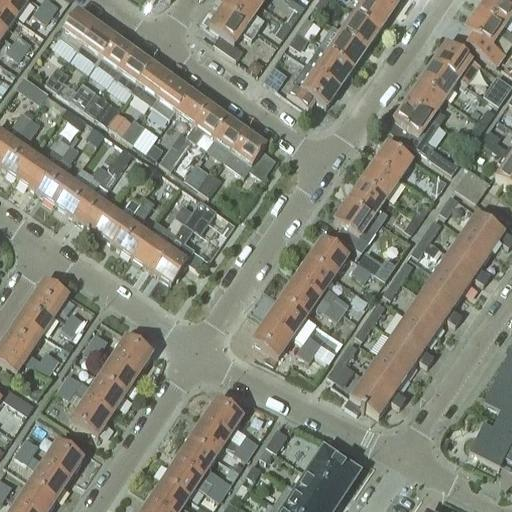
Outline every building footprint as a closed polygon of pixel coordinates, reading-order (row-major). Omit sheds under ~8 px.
[(0,0),(0,14),(15,25),(28,7),(19,0),(0,0)] [(257,38),(262,30),(253,24),(261,12),(243,0),(232,0),(223,14),(257,38)] [(243,0),(261,12),(269,0),(243,0)] [(321,17),(330,4),(325,0),(323,0),(314,13),(321,17)] [(379,37),(392,18),(366,0),(352,0),(350,3),(361,11),(354,20),(379,37)] [(366,0),(392,18),(404,0),(366,0)] [(503,34),(511,20),(511,11),(495,0),(489,0),(478,17),(503,34)] [(511,0),(495,0),(511,11),(511,0)] [(51,22),(57,13),(45,4),(39,13),(51,22)] [(45,31),(51,22),(39,13),(33,22),(45,31)] [(0,42),(2,44),(15,25),(0,14),(0,42)] [(250,49),(257,38),(223,14),(209,34),(234,51),(240,42),(250,49)] [(292,15),(283,29),(290,33),(299,20),(292,15)] [(76,59),(81,52),(96,31),(77,17),(61,38),(57,45),(76,59)] [(473,42),(466,51),(496,72),(511,50),(498,41),(503,34),(478,17),(465,36),(473,42)] [(366,56),(379,37),(354,20),(341,39),(366,56)] [(303,42),(312,29),(305,25),(297,37),(303,42)] [(274,42),(280,47),(290,33),(283,29),(274,42)] [(95,73),(99,66),(115,44),(96,31),(81,52),(76,59),(95,73)] [(353,76),(366,56),(341,39),(331,32),(318,52),(353,76)] [(294,56),(303,42),(297,37),(288,51),(294,56)] [(17,41),(11,50),(23,59),(30,50),(17,41)] [(235,66),(242,57),(220,42),(213,51),(235,66)] [(113,86),(118,79),(134,58),(115,44),(99,66),(95,73),(113,86)] [(17,68),(23,59),(11,50),(5,59),(17,68)] [(466,93),(480,73),(446,50),(432,70),(457,87),(466,93)] [(305,72),(339,95),(353,76),(318,52),(317,53),(318,54),(305,72)] [(131,101),(153,71),(134,58),(118,79),(113,86),(112,87),(131,101)] [(444,106),(457,87),(432,70),(419,89),(444,106)] [(150,115),(171,85),(153,71),(131,101),(150,115)] [(315,107),(326,115),(339,95),(305,72),(305,73),(304,72),(290,93),(291,93),(285,102),(308,118),(315,107)] [(61,90),(67,81),(56,74),(50,82),(61,90)] [(55,99),(61,90),(50,82),(44,91),(55,99)] [(496,84),(482,103),(497,114),(511,94),(496,84)] [(168,128),(175,120),(190,98),(171,85),(150,115),(168,128)] [(419,89),(406,108),(439,131),(444,123),(436,117),(444,106),(419,89)] [(88,109),(94,101),(81,92),(75,100),(69,108),(82,118),(83,117),(88,109)] [(193,133),(209,112),(190,98),(175,120),(193,133)] [(99,115),(104,108),(94,101),(88,109),(99,116),(99,115)] [(99,115),(99,116),(98,117),(93,125),(107,134),(117,120),(118,118),(104,108),(99,115)] [(406,108),(392,128),(410,140),(404,150),(426,165),(432,156),(433,155),(426,150),(439,131),(406,108)] [(83,117),(82,118),(93,125),(98,117),(99,116),(88,109),(83,117)] [(212,147),(228,125),(209,112),(193,133),(185,144),(176,157),(171,153),(165,162),(176,170),(191,148),(195,151),(203,140),(212,147)] [(0,137),(0,168),(14,148),(29,126),(33,121),(26,116),(22,121),(21,120),(6,142),(0,137)] [(484,133),(493,120),(487,116),(478,129),(484,133)] [(223,171),(247,139),(228,125),(212,147),(205,158),(223,171)] [(0,173),(16,185),(33,161),(23,154),(38,132),(29,126),(0,168),(0,173)] [(138,143),(144,134),(132,127),(126,135),(138,143)] [(475,147),(484,133),(478,129),(469,143),(475,147)] [(131,152),(138,143),(126,135),(120,144),(131,152)] [(491,157),(496,150),(499,145),(488,138),(480,150),(491,157)] [(261,187),(275,168),(262,159),(266,153),(247,139),(223,171),(243,185),(248,178),(261,187)] [(36,199),(68,152),(59,146),(44,169),(33,161),(16,185),(36,199)] [(398,187),(412,167),(387,150),(373,170),(398,187)] [(505,156),(496,150),(491,157),(500,163),(496,168),(501,172),(493,184),(511,197),(511,167),(502,160),(505,156)] [(113,185),(130,161),(115,151),(106,163),(113,168),(106,179),(97,173),(88,186),(106,199),(115,186),(113,185)] [(162,157),(152,151),(146,161),(155,167),(162,157)] [(55,212),(72,188),(61,181),(77,158),(68,152),(36,199),(55,212)] [(511,153),(509,152),(505,156),(502,160),(511,167),(511,153)] [(440,161),(434,170),(451,182),(457,173),(440,161)] [(170,178),(175,171),(176,170),(165,162),(159,171),(170,178)] [(385,206),(398,187),(373,170),(360,189),(385,206)] [(160,181),(148,172),(140,183),(153,192),(160,181)] [(475,211),(488,191),(468,176),(454,197),(475,211)] [(214,196),(220,187),(209,179),(203,188),(214,196)] [(436,203),(445,190),(439,185),(429,198),(436,203)] [(73,225),(90,201),(72,188),(55,212),(73,225)] [(208,204),(214,196),(203,188),(197,196),(208,204)] [(380,231),(386,223),(377,217),(385,206),(360,189),(347,208),(372,225),(380,231)] [(92,238),(109,214),(90,201),(73,225),(92,238)] [(446,225),(457,208),(450,203),(438,220),(446,225)] [(112,252),(139,212),(130,206),(119,221),(109,214),(92,238),(112,252)] [(138,234),(153,212),(144,206),(140,212),(139,212),(112,252),(131,265),(148,241),(138,234)] [(167,254),(150,279),(170,292),(183,273),(186,268),(193,258),(182,250),(183,250),(191,238),(199,226),(207,231),(215,219),(199,208),(183,232),(168,253),(167,254)] [(380,231),(372,225),(347,208),(333,228),(358,245),(364,236),(373,242),(380,231)] [(418,229),(427,216),(420,211),(411,224),(418,229)] [(507,256),(511,247),(511,246),(474,221),(460,242),(490,262),(498,250),(507,256)] [(409,242),(418,229),(411,224),(402,237),(409,242)] [(158,248),(148,241),(131,265),(150,279),(167,254),(168,253),(183,232),(174,226),(158,248)] [(428,250),(440,233),(433,228),(421,245),(428,250)] [(357,258),(363,249),(341,234),(335,243),(357,258)] [(485,289),(489,283),(479,277),(490,262),(460,242),(446,262),(476,282),(485,289)] [(417,266),(428,250),(421,245),(410,261),(417,266)] [(333,285),(347,264),(321,246),(306,267),(333,285)] [(485,289),(476,282),(446,262),(432,282),(462,303),(473,286),(482,293),(485,289)] [(384,266),(373,282),(383,289),(394,273),(384,266)] [(319,305),(328,311),(342,322),(348,313),(324,297),(333,285),(306,267),(293,287),(319,305)] [(400,290),(411,274),(404,269),(393,286),(400,290)] [(351,280),(364,290),(371,281),(357,271),(351,280)] [(457,329),(460,324),(451,318),(462,303),(432,282),(418,303),(448,323),(457,329)] [(389,307),(400,290),(393,286),(382,302),(389,307)] [(54,323),(67,303),(43,287),(30,307),(54,323)] [(305,325),(319,305),(293,287),(279,307),(305,325)] [(457,329),(448,323),(418,303),(404,323),(434,343),(445,327),(454,334),(457,329)] [(41,342),(54,323),(30,307),(17,326),(41,342)] [(297,336),(305,325),(279,307),(265,327),(291,345),(297,336)] [(372,331),(383,315),(376,310),(365,326),(372,331)] [(336,330),(342,322),(328,311),(322,320),(336,330)] [(76,338),(82,328),(70,321),(65,330),(76,338)] [(429,370),(433,365),(423,359),(434,343),(404,323),(390,344),(420,364),(429,370)] [(28,362),(41,342),(17,326),(4,345),(28,362)] [(360,348),(372,331),(365,326),(353,343),(360,348)] [(277,366),(291,345),(265,327),(251,347),(277,366)] [(71,346),(76,338),(65,330),(59,339),(71,346)] [(100,358),(106,349),(94,341),(88,350),(100,358)] [(307,343),(301,352),(313,360),(319,351),(307,343)] [(138,382),(151,362),(125,344),(111,365),(138,382)] [(429,370),(420,364),(390,344),(376,364),(406,384),(417,368),(426,375),(429,370)] [(51,377),(39,369),(28,362),(4,345),(0,350),(0,371),(15,381),(22,370),(45,385),(51,377)] [(94,367),(100,358),(88,350),(82,359),(94,367)] [(344,372),(356,356),(349,351),(337,367),(344,372)] [(307,369),(313,360),(301,352),(295,361),(307,369)] [(511,355),(510,355),(482,410),(499,419),(491,435),(482,431),(468,459),(498,474),(504,464),(511,468),(511,355)] [(51,377),(57,368),(45,360),(39,369),(51,377)] [(401,411),(405,406),(395,400),(406,384),(376,364),(362,384),(392,405),(401,411)] [(124,403),(137,383),(138,382),(111,365),(98,385),(124,403)] [(333,389),(344,372),(337,367),(326,384),(333,389)] [(62,390),(111,423),(124,403),(98,385),(90,397),(67,382),(62,390)] [(401,411),(392,405),(362,384),(343,413),(356,422),(359,417),(363,419),(365,417),(377,426),(389,409),(398,416),(401,411)] [(111,423),(62,390),(56,399),(78,415),(70,426),(97,444),(111,423)] [(0,407),(25,423),(31,413),(0,393),(0,407)] [(36,404),(40,397),(37,396),(31,397),(29,400),(36,404)] [(228,445),(242,424),(215,407),(201,427),(228,445)] [(214,465),(215,465),(228,445),(201,427),(188,448),(214,465)] [(274,461),(286,444),(276,437),(264,455),(274,461)] [(250,460),(256,451),(244,443),(238,452),(250,460)] [(31,463),(37,454),(25,446),(19,455),(31,463)] [(223,500),(229,492),(207,477),(214,465),(188,448),(174,468),(212,493),(223,500)] [(68,487),(82,466),(55,449),(42,470),(68,487)] [(244,469),(250,460),(238,452),(233,461),(244,469)] [(25,472),(31,463),(19,455),(13,464),(25,472)] [(264,470),(271,461),(264,456),(258,465),(264,470)] [(332,464),(322,458),(306,482),(337,503),(342,495),(346,497),(356,480),(347,474),(349,471),(334,461),(332,464)] [(223,500),(212,493),(174,468),(161,488),(188,506),(195,495),(217,510),(223,500)] [(36,479),(28,490),(55,508),(68,487),(42,470),(36,479)] [(253,489),(259,479),(252,474),(245,484),(253,489)] [(311,511),(332,511),(331,511),(337,503),(306,482),(295,500),(294,500),(311,511)] [(0,500),(5,503),(10,495),(0,488),(0,500)] [(183,511),(188,506),(161,488),(148,508),(152,511),(183,511)] [(17,511),(52,511),(54,509),(55,508),(28,490),(15,510),(17,511)] [(240,507),(248,496),(240,491),(233,502),(240,507)] [(311,511),(294,500),(295,500),(286,494),(274,511),(311,511)]
